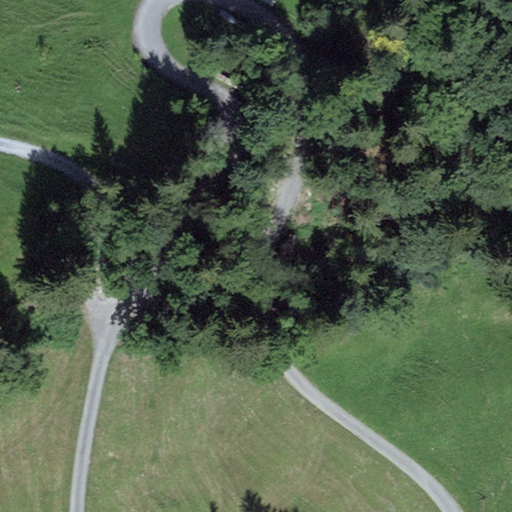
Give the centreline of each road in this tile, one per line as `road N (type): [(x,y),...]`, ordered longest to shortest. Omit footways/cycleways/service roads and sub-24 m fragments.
road 1 (unclassified): [(452,511),(411,469),(308,390),(270,340),(266,275),(310,104),(296,56),(257,15),(226,0)]
road 2 (unclassified): [(158,0),(150,44),(181,77),(221,98),(239,135),(103,357),(77,511)]
road 3 (track): [(0,145),(52,160),(86,193),(99,215),(124,318)]
